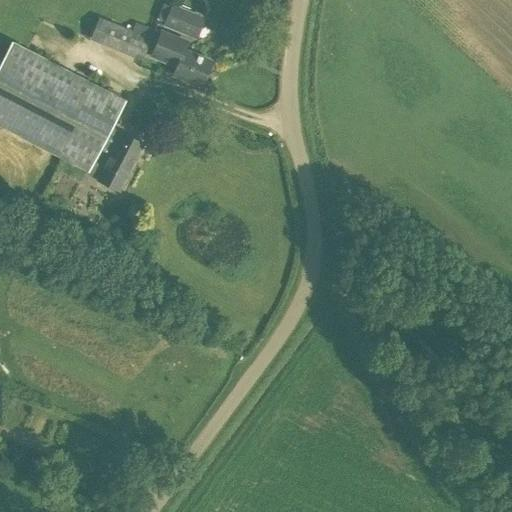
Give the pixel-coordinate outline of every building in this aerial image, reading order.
[(170,6),(163,3),(157,19),(164,22),(163,26),(196,40),(206,18),(171,4),(170,6)] [(131,31),(109,22),(100,44),(141,60),(153,29),(135,22),(131,31)] [(202,86),(211,61),(184,51),(189,41),(160,29),(149,57),(176,68),(173,75),(202,86)] [(118,139),(106,133),(122,100),(11,44),(0,64),(0,126),(89,172),(87,176),(118,192),(143,145),(120,133),(118,139)] [(16,400),(7,396),(3,405),(12,409),(16,400)]
